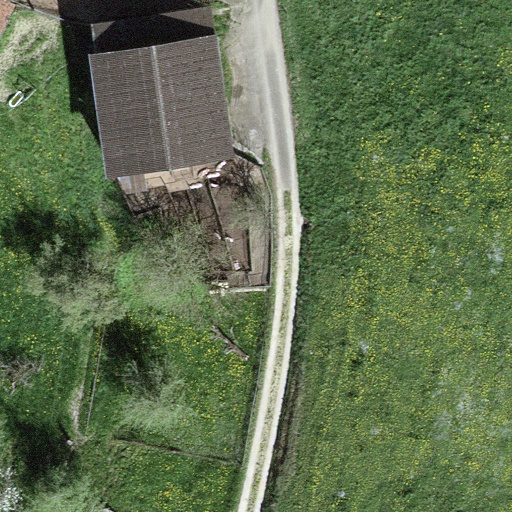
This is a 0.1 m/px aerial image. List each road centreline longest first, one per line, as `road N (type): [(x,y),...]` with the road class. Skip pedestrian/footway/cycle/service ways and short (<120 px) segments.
road 1 (track): [(244,511),(285,308),(286,173)]
road 2 (unclassified): [(265,0),(286,173)]
